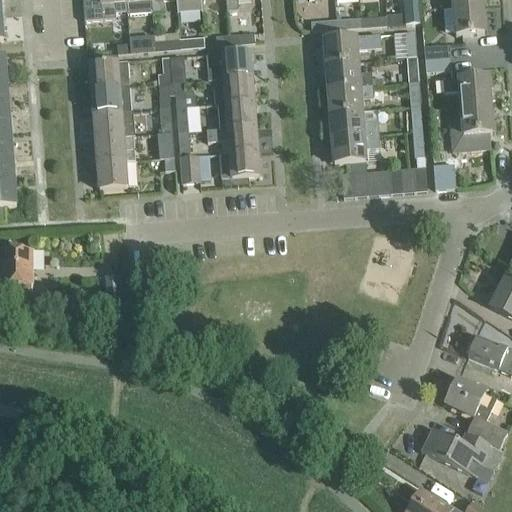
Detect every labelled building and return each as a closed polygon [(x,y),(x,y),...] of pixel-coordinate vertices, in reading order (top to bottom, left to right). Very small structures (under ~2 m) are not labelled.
[(115,16),(126,15),(124,0),(100,0),(102,23),(116,22),(115,16)] [(149,0),(124,0),(126,15),(127,15),(128,19),(151,17),(149,0)] [(163,3),(175,2),(174,0),(149,0),(151,17),(164,16),(163,3)] [(200,14),(199,0),(174,0),(175,2),(176,16),(200,14)] [(225,0),(227,14),(238,13),(237,0),(225,0)] [(421,26),(418,0),(403,0),(405,27),(421,26)] [(451,0),(453,11),(482,8),(481,0),(451,0)] [(482,8),(453,11),(455,39),(484,37),(482,8)] [(386,30),(385,20),(360,22),(361,32),(386,30)] [(335,24),(336,34),(361,32),(360,22),(335,24)] [(336,34),(335,24),(311,26),(312,36),(336,34)] [(196,42),(179,43),(180,54),(204,52),(203,31),(195,31),(196,42)] [(180,54),(179,43),(178,36),(154,38),(155,46),(156,56),(180,54)] [(406,56),(407,62),(416,61),(414,36),(400,37),(401,56),(406,56)] [(254,37),(227,39),(228,49),(255,47),(254,37)] [(326,68),(357,66),(356,55),(381,53),(380,38),(324,43),(326,68)] [(228,49),(227,39),(216,40),(217,50),(228,49)] [(129,58),(156,56),(155,46),(128,48),(129,58)] [(129,58),(128,48),(109,49),(110,59),(117,58),(117,59),(129,58)] [(423,51),(424,63),(450,61),(449,49),(423,51)] [(208,85),(213,85),(251,82),(249,55),(206,59),(208,85)] [(170,88),(171,88),(184,87),(183,77),(182,77),(181,61),(167,62),(170,88)] [(416,61),(407,62),(408,87),(418,87),(416,61)] [(450,61),(424,63),(425,77),(444,75),(451,75),(450,61)] [(170,88),(167,62),(161,63),(162,78),(157,79),(158,89),(170,88)] [(92,94),(129,91),(127,65),(90,68),(92,94)] [(326,68),(328,94),(372,90),(371,77),(358,78),(357,66),(326,68)] [(445,84),(443,84),(444,96),(460,95),(461,111),(490,108),(487,80),(468,82),(452,83),(445,84)] [(214,108),(253,105),(251,82),(213,85),(214,108)] [(0,109),(9,109),(7,84),(0,84),(0,109)] [(184,87),(171,88),(172,100),(175,100),(176,112),(186,111),(184,87)] [(420,111),(418,87),(408,87),(410,112),(420,111)] [(171,88),(170,88),(158,89),(160,112),(170,111),(169,101),(172,100),(171,88)] [(330,118),(361,116),(360,104),(373,103),(372,90),(328,94),(330,118)] [(93,117),(131,115),(129,91),(92,94),(93,117)] [(220,132),(255,130),(253,105),(214,108),(215,109),(218,109),(220,132)] [(490,108),(461,111),(449,112),(452,152),(491,148),(490,139),(488,139),(488,137),(492,136),(490,108)] [(0,134),(10,134),(9,109),(0,109),(0,134)] [(170,111),(160,112),(161,126),(171,125),(170,111)] [(176,112),(178,136),(188,135),(186,111),(176,112)] [(412,136),(422,136),(420,111),(410,112),(412,136)] [(123,141),(133,141),(131,115),(93,117),(95,142),(123,140),(123,141)] [(332,143),(378,139),(377,126),(362,128),(361,116),(330,118),(332,143)] [(229,157),(257,155),(255,130),(220,132),(220,133),(206,135),(207,146),(228,145),(229,157)] [(0,159),(12,159),(10,134),(0,134),(0,159)] [(190,160),(188,135),(178,136),(180,161),(190,160)] [(172,136),(162,137),(163,150),(164,162),(174,161),(173,150),(172,144),(172,138),(172,136)] [(424,161),(422,136),(412,136),(414,162),(424,161)] [(378,139),(332,143),(334,168),(382,164),(381,152),(379,152),(378,139)] [(134,164),(133,141),(123,141),(123,140),(95,142),(97,167),(125,165),(134,164)] [(259,180),(257,155),(229,157),(219,158),(221,183),(259,180)] [(0,184),(14,184),(12,159),(0,159),(0,184)] [(198,159),(190,160),(180,161),(182,186),(200,185),(198,159)] [(174,161),(164,162),(165,175),(175,174),(174,161)] [(125,165),(97,167),(99,193),(127,191),(125,165)] [(454,168),(433,170),(435,194),(456,193),(454,168)] [(425,171),(414,172),(416,196),(427,195),(425,171)] [(416,196),(414,172),(402,173),(403,197),(416,196)] [(403,197),(402,173),(390,174),(391,198),(403,197)] [(379,199),(391,198),(390,174),(378,175),(379,199)] [(378,175),(366,176),(367,200),(379,199),(378,175)] [(366,176),(354,177),(355,201),(367,200),(366,176)] [(343,202),(355,201),(354,177),(342,178),(343,202)] [(14,184),(0,184),(0,209),(16,209),(14,184)] [(0,250),(0,285),(32,287),(32,252),(0,250)] [(138,273),(129,274),(130,284),(139,284),(138,273)] [(119,278),(104,280),(108,315),(123,314),(119,278)] [(511,284),(505,281),(490,311),(511,322),(511,284)] [(476,340),(468,361),(486,368),(511,379),(511,354),(495,347),(476,340)] [(467,437),(500,453),(508,436),(485,425),(496,403),(484,397),(485,396),(457,383),(456,386),(451,386),(447,392),(451,397),(445,408),(472,421),(473,420),(475,421),(467,437)] [(500,453),(467,437),(466,436),(460,447),(433,434),(422,456),(466,477),(471,465),(494,477),(504,457),(499,454),(500,453)] [(448,511),(421,494),(409,511),(448,511)]
